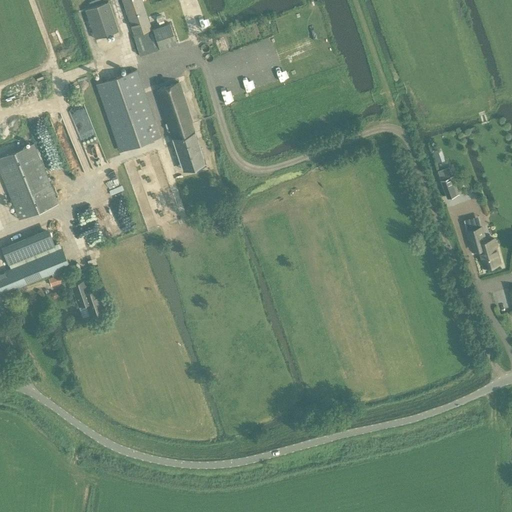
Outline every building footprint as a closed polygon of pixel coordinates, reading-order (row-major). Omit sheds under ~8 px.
[(121,0),(134,36),(133,36),(140,56),(177,43),(170,23),(152,29),(142,0),(121,0)] [(95,39),(118,32),(108,2),(85,10),(95,39)] [(96,84),(120,152),(160,138),(148,101),(137,70),(96,84)] [(182,170),(206,163),(195,132),(179,83),(156,90),(167,124),(166,124),(168,131),(170,130),(173,139),(172,139),(182,170)] [(58,204),(34,143),(0,157),(0,172),(19,220),(58,204)] [(450,169),(439,173),(441,180),(447,197),(456,194),(450,177),(453,176),(450,169)] [(47,228),(0,246),(7,264),(54,245),(47,228)] [(496,247),(497,246),(496,242),(494,241),(494,239),(483,242),(480,228),(467,231),(473,251),(479,249),(484,267),(500,263),(496,247)] [(0,273),(0,295),(70,266),(62,247),(0,273)] [(52,286),(67,281),(64,273),(49,278),(52,286)] [(100,311),(104,310),(97,288),(88,291),(84,280),(71,284),(77,301),(84,299),(90,315),(94,314),(94,315),(101,313),(100,311)]
